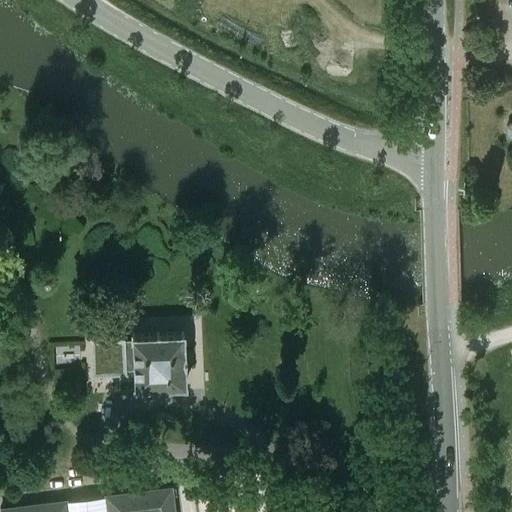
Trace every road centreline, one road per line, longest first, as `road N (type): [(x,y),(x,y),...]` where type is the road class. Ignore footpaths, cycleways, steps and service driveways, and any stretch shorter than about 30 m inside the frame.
road 1 (tertiary): [(435,159),(385,154),(283,113),(78,0)]
road 2 (tertiary): [(448,511),(435,159)]
road 3 (tertiary): [(435,159),(431,0)]
